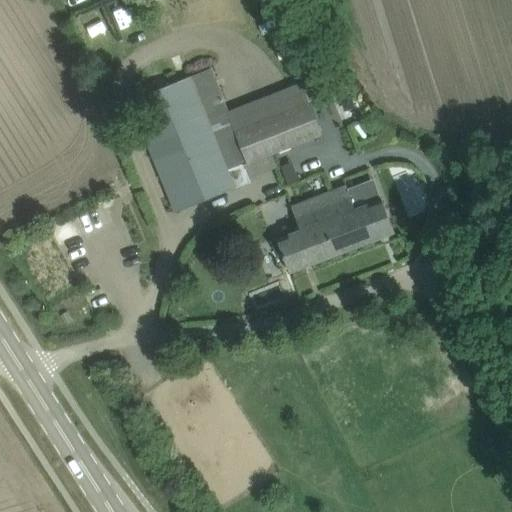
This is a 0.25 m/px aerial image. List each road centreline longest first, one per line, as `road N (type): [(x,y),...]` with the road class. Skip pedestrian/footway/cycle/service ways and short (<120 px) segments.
road 1 (track): [(215,333),(334,507),(374,506)]
road 2 (primary): [(113,511),(0,331)]
